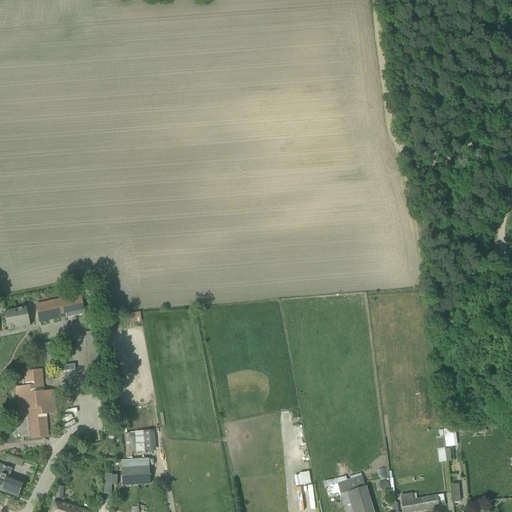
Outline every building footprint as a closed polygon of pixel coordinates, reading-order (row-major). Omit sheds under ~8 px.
[(40,302),(35,303),(39,322),(71,315),(71,318),(85,315),(80,294),(65,297),(40,302)] [(30,326),(26,307),(4,312),(7,331),(30,326)] [(54,326),(43,329),(46,341),(58,338),(55,326),(54,326)] [(96,331),(84,332),(86,349),(98,347),(96,331)] [(58,340),(47,343),(50,355),(61,351),(58,340)] [(25,385),(14,387),(17,410),(27,409),(30,439),(48,437),(46,414),(56,413),(54,390),(44,391),(41,369),(23,371),(25,385)] [(468,425),(468,433),(485,432),(485,424),(468,425)] [(443,429),(445,447),(457,446),(455,428),(443,429)] [(143,430),(144,451),(155,451),(154,430),(143,430)] [(436,448),(438,462),(446,461),(443,438),(437,439),(438,448),(436,448)] [(148,460),(135,461),(136,485),(150,484),(148,460)] [(136,485),(135,461),(120,462),(122,486),(136,485)] [(0,490),(18,497),(24,481),(9,476),(11,468),(0,463),(0,490)] [(322,483),(324,488),(329,486),(332,497),(339,494),(344,511),(373,511),(365,486),(362,476),(361,476),(360,474),(349,477),(350,479),(347,480),(346,477),(337,479),(337,478),(322,483)] [(451,485),(453,502),(460,502),(458,484),(451,485)] [(411,511),(440,506),(437,495),(437,494),(401,501),(402,511),(411,511)] [(55,501),(50,511),(90,511),(63,502),(62,503),(55,501)]
